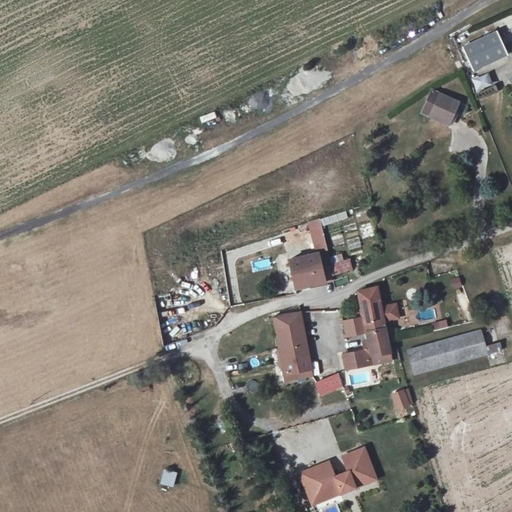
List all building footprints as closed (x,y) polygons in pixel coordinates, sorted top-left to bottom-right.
[(498,30),(464,44),(472,68),(509,55),(498,30)] [(487,72),(470,79),(476,92),(493,85),(487,72)] [(459,102),(437,92),(427,113),(449,124),(459,102)] [(359,227),(370,224),(367,213),(356,216),(359,227)] [(318,253),(324,280),(332,278),(331,274),(328,262),(318,216),(312,218),(310,218),(318,253)] [(289,259),(295,287),(324,280),(318,253),(289,259)] [(348,258),(328,262),(331,274),(351,270),(348,258)] [(380,286),(359,290),(364,316),(367,331),(369,338),(364,338),(366,349),(367,353),(390,349),(386,320),(383,305),(380,286)] [(465,292),(457,295),(466,320),(474,317),(465,292)] [(398,303),(383,305),(386,320),(400,318),(398,303)] [(308,357),(300,311),(275,315),(282,361),(308,357)] [(364,316),(344,320),(347,336),(367,331),(364,316)] [(446,320),(431,323),(433,331),(448,328),(446,320)] [(416,372),(487,352),(480,329),(409,349),(416,372)] [(343,353),(346,368),(368,363),(367,353),(366,349),(343,353)] [(330,353),(332,369),(339,368),(337,352),(330,353)] [(308,357),(282,361),(286,378),(311,374),(308,357)] [(342,385),(341,382),(338,373),(316,381),(320,392),(342,385)] [(409,393),(394,396),(395,403),(410,401),(409,393)] [(324,490),(315,465),(297,472),(310,506),(378,480),(366,446),(359,449),(369,473),(354,479),(356,483),(340,489),(338,485),(324,490)] [(329,460),(315,465),(324,490),(338,485),(340,489),(356,483),(354,479),(369,473),(359,449),(342,455),(347,471),(335,476),(329,460)] [(173,488),(177,472),(163,469),(159,484),(173,488)] [(353,511),(360,511),(358,503),(351,505),(353,511)]
